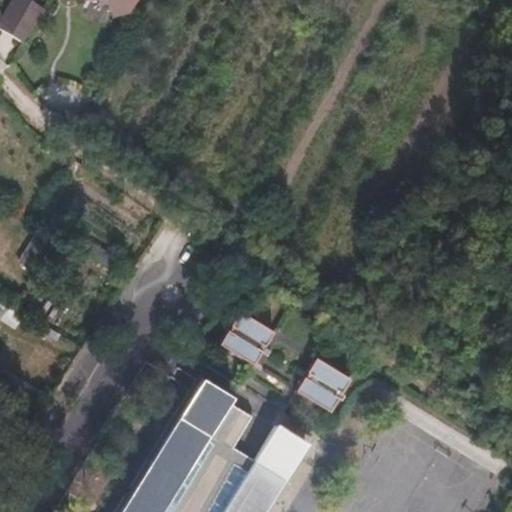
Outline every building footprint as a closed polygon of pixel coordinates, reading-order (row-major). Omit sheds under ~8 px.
[(10,0),(0,18),(0,33),(19,45),(39,11),(21,0),(10,0)] [(107,0),(111,14),(127,10),(132,0),(107,0)] [(277,337),(244,317),(224,350),(257,369),(277,337)] [(354,385),(320,364),(301,397),(335,418),(354,385)] [(235,403),(203,383),(124,511),(276,511),(275,508),(279,501),(283,501),(313,451),(278,430),(256,467),(235,453),(255,421),(233,408),(235,403)]
